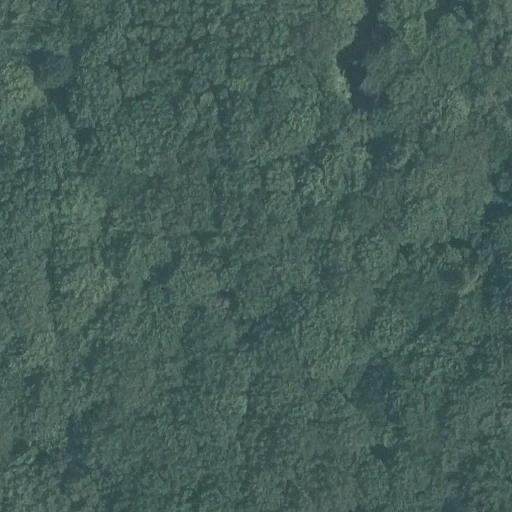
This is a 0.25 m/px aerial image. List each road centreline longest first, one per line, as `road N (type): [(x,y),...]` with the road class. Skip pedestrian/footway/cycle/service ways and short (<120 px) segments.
road 1 (track): [(0,502),(61,431),(152,432),(346,501),(353,511)]
road 2 (track): [(105,0),(97,41),(0,189)]
